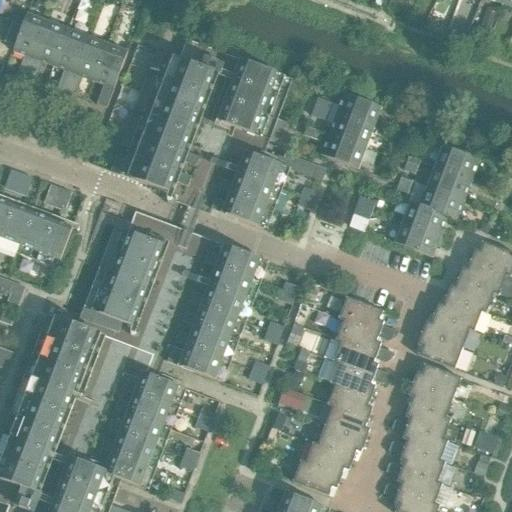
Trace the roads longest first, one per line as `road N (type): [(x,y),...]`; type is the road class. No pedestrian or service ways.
road 1 (residential): [(369,511),(365,475),(423,308),(296,260)]
road 2 (residential): [(296,260),(0,147)]
